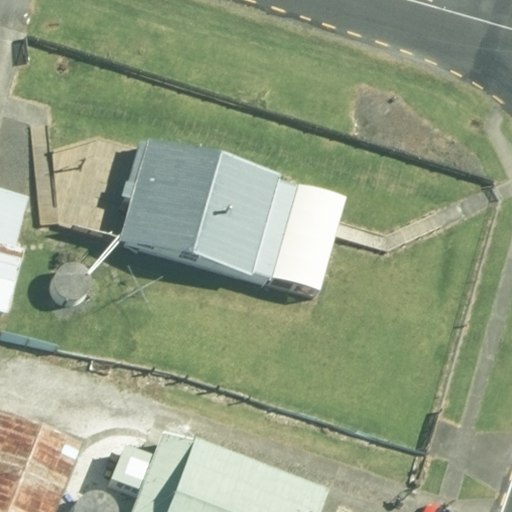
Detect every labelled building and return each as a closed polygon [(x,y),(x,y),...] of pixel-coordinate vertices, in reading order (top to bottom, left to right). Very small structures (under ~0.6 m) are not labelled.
[(313,298),(341,200),(141,144),(113,242),(313,298)] [(106,234),(107,154),(60,153),(59,234),(106,234)] [(0,315),(1,315),(27,200),(0,194),(0,315)] [(0,511),(50,511),(77,450),(0,417),(0,511)] [(315,511),(320,502),(156,434),(123,511),(315,511)]
